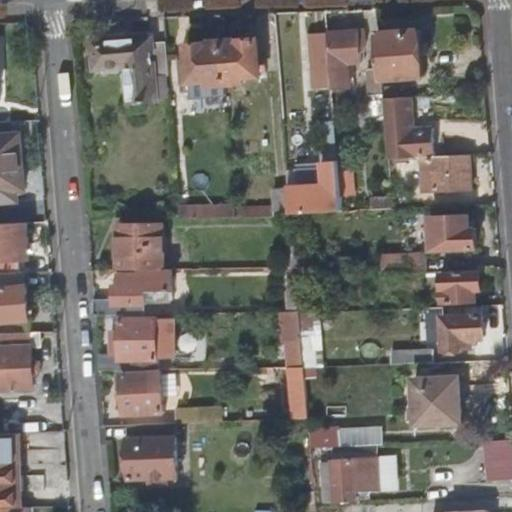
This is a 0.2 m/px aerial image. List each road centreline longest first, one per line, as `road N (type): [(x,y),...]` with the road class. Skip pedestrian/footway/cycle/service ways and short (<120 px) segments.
road 1 (residential): [(49,0),(90,511)]
road 2 (residential): [(511,165),(497,0)]
